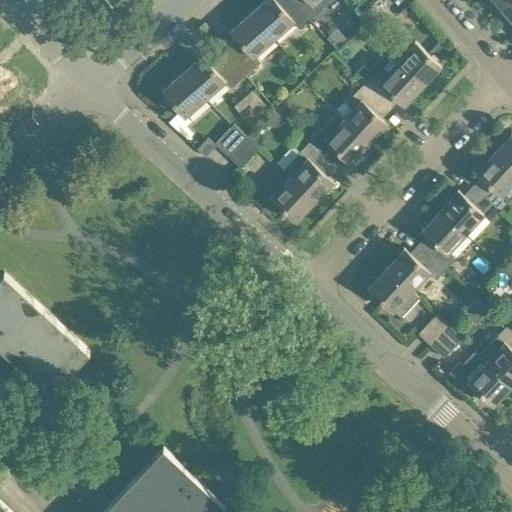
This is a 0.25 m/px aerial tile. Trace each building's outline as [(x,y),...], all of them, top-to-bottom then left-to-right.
[(300,27),(310,19),(293,0),(283,0),(280,4),(276,0),(262,0),(250,11),(274,39),(295,21),(300,27)] [(293,0),(310,19),(321,9),(330,0),(293,0)] [(366,21),(385,4),(380,0),(363,0),(354,8),(366,21)] [(511,0),(508,0),(501,7),(511,19),(511,0)] [(396,18),(385,4),(366,21),(377,34),(396,18)] [(256,54),(274,39),(250,11),(230,28),(240,39),(225,51),(246,75),(262,61),(256,54)] [(414,42),(395,61),(423,87),(441,67),(414,42)] [(232,87),(246,75),(225,51),(211,64),(202,53),(182,71),(206,99),(226,81),(232,87)] [(374,72),(363,84),(387,105),(395,95),(400,100),(406,105),(423,87),(395,61),(386,52),(371,68),(374,72)] [(206,99),(182,71),(162,88),(186,116),(206,99)] [(378,114),(387,105),(363,84),(348,99),(355,105),(344,117),(342,118),(370,143),(388,123),(378,114)] [(342,118),(344,117),(337,111),(309,141),(332,163),(342,153),(352,162),(370,143),(342,118)] [(228,155),(248,134),(235,123),(216,144),(217,145),(228,155)] [(511,131),(510,132),(511,134),(495,151),(493,149),(492,150),(511,168),(511,131)] [(241,167),(260,146),(248,134),(228,155),(241,167)] [(324,172),(332,163),(309,141),(282,170),(316,201),(334,181),(324,172)] [(499,211),(511,197),(511,168),(492,150),(492,151),(493,153),(478,169),(476,168),(474,169),(485,180),(476,189),(499,211)] [(316,201),(282,170),(264,189),(298,220),(316,201)] [(491,220),(499,211),(476,189),(468,198),(457,188),(455,190),(457,192),(441,208),(440,207),(439,208),(466,234),(485,214),(491,220)] [(450,251),(466,234),(439,208),(438,208),(440,210),(424,227),(422,225),(421,227),(431,237),(422,247),(445,268),(456,257),(450,251)] [(445,268),(422,247),(413,256),(403,246),(401,247),(403,249),(387,266),(385,264),(385,265),(412,291),(414,290),(431,272),(437,277),(445,268)] [(412,291),(385,265),(384,266),(386,268),(370,285),(368,283),(366,285),(400,317),(420,296),(414,290),(412,291)] [(5,272),(0,276),(0,335),(44,376),(39,382),(51,393),(90,351),(5,272)] [(430,344),(449,323),(436,311),(417,332),(430,344)] [(443,356),(462,335),(449,323),(430,344),(443,356)] [(511,329),(507,325),(480,352),(487,358),(486,359),(511,384),(511,383),(511,382),(511,380),(511,329)] [(511,384),(486,359),(468,378),(464,373),(463,375),(494,404),(495,402),(493,401),(510,383),(511,385),(511,384)] [(15,511),(0,497),(0,511),(224,511),(229,507),(164,446),(101,511),(15,511)]
